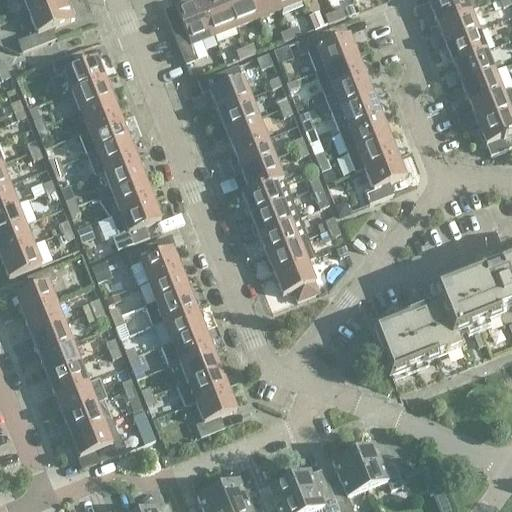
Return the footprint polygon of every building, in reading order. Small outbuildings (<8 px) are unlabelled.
[(10,0),(11,0),(21,0),(29,16),(64,2),(62,0),(10,0)] [(185,67),(198,62),(192,47),(212,39),(196,0),(195,0),(174,9),(182,31),(173,35),(185,67)] [(196,0),(212,39),(235,30),(222,0),(196,0)] [(257,21),(248,0),(222,0),(235,30),(257,21)] [(280,12),(275,0),(248,0),(257,21),(280,12)] [(302,3),(301,0),(275,0),(280,12),(302,3)] [(442,0),(429,6),(437,26),(469,13),(470,15),(478,11),(473,0),(442,0)] [(511,8),(507,0),(499,3),(502,12),(511,8)] [(64,2),(29,16),(36,36),(18,43),(17,44),(22,55),(56,42),(51,31),(74,22),(68,8),(66,8),(64,2)] [(351,8),(344,10),(348,19),(351,18),(355,16),(351,8)] [(333,15),(337,23),(345,20),(342,11),(333,15)] [(469,13),(437,26),(445,46),(477,33),(470,15),(469,13)] [(333,15),(326,18),(329,27),(337,23),(333,15)] [(319,16),(309,20),(313,29),(314,33),(324,29),(319,16)] [(288,34),(292,42),(300,39),(296,31),(288,34)] [(328,33),(295,45),(300,58),(307,55),(315,74),(323,71),(357,58),(349,38),(332,44),(328,33)] [(477,33),(445,46),(453,66),(486,53),(477,33)] [(288,34),(279,37),(283,46),(292,42),(288,34)] [(243,51),(246,59),(256,55),(253,47),(243,51)] [(243,51),(238,53),(241,61),(246,59),(243,51)] [(486,53),(453,66),(461,86),(494,73),(486,53)] [(71,95),(104,82),(96,62),(86,66),(82,54),(51,67),(56,79),(64,76),(71,95)] [(323,71),(315,74),(323,95),(365,78),(357,58),(323,71)] [(216,91),(209,94),(217,114),(250,102),(241,81),(237,68),(211,78),(216,91)] [(0,75),(0,82),(1,85),(10,82),(6,73),(0,75)] [(494,73),(461,86),(470,107),(502,93),(494,73)] [(365,78),(323,95),(331,115),(339,111),(373,98),(365,78)] [(280,90),(277,81),(268,85),(271,93),(280,90)] [(79,116),(112,103),(104,82),(71,95),(79,116)] [(297,93),(294,85),(285,88),(288,96),(297,93)] [(502,93),(470,107),(478,127),(511,112),(511,97),(509,90),(502,93)] [(331,115),(330,115),(338,135),(381,119),(373,98),(339,111),(331,115)] [(250,102),(217,114),(225,134),(225,135),(258,122),(250,102)] [(279,113),(288,110),(286,102),(276,106),(279,113)] [(112,103),(79,116),(87,136),(120,123),(112,103)] [(13,116),(22,113),(19,105),(10,108),(13,116)] [(279,113),(283,121),(292,119),(288,110),(279,113)] [(511,112),(478,127),(486,147),(490,158),(506,152),(511,149),(511,112)] [(13,116),(17,125),(25,122),(22,113),(13,116)] [(310,123),(308,117),(298,120),(301,127),(310,123)] [(12,119),(1,123),(4,130),(15,125),(12,119)] [(381,119),(338,135),(346,156),(389,139),(381,119)] [(35,133),(44,130),(41,122),(32,125),(35,133)] [(258,122),(225,135),(233,154),(233,155),(266,142),(258,122)] [(85,160),(95,156),(128,143),(120,123),(87,136),(77,140),(85,160)] [(310,123),(301,127),(304,136),(313,134),(310,123)] [(294,124),(287,127),(289,133),(296,130),(294,124)] [(35,133),(39,142),(47,139),(44,130),(35,133)] [(389,139),(346,156),(354,176),(364,172),(396,159),(389,139)] [(266,142),(233,155),(241,174),(274,162),(266,142)] [(295,153),(304,150),(301,142),(292,146),(295,153)] [(103,176),(136,163),(128,143),(95,156),(103,176)] [(29,157),(38,153),(35,145),(26,148),(29,157)] [(295,153),(298,162),(308,158),(304,150),(295,153)] [(29,157),(32,165),(41,162),(38,153),(29,157)] [(326,164),(323,157),(314,160),(317,167),(326,164)] [(396,159),(364,172),(371,191),(364,194),(369,207),(393,198),(388,186),(404,180),(396,159)] [(51,174),(61,170),(58,162),(48,165),(51,174)] [(274,162),(241,174),(248,191),(249,195),(275,185),(275,186),(282,183),(281,182),(274,162)] [(103,176),(111,196),(144,183),(136,163),(103,176)] [(326,164),(317,167),(320,177),(330,174),(326,164)] [(0,191),(8,188),(0,167),(0,191)] [(66,168),(61,170),(64,178),(69,176),(66,168)] [(51,174),(55,182),(64,179),(64,178),(61,170),(51,174)] [(317,181),(308,185),(311,193),(320,190),(317,181)] [(144,183),(111,196),(119,217),(152,204),(144,183)] [(248,191),(241,194),(242,197),(250,217),(289,202),(282,183),(275,186),(275,185),(249,195),(248,191)] [(51,185),(42,189),(45,197),(54,193),(51,185)] [(8,188),(0,191),(0,214),(16,208),(8,188)] [(320,190),(311,193),(315,202),(320,213),(328,210),(324,199),(320,190)] [(54,193),(45,197),(48,205),(57,202),(54,193)] [(67,214),(77,210),(73,202),(64,205),(67,214)] [(289,202),(250,217),(258,237),(297,222),(289,202)] [(152,204),(119,217),(109,221),(117,240),(112,242),(117,254),(148,242),(144,230),(160,224),(152,204)] [(346,204),(335,208),(339,219),(350,214),(346,204)] [(16,208),(0,214),(0,237),(24,228),(16,208)] [(67,214),(71,222),(80,219),(77,210),(67,214)] [(328,233),(337,230),(333,221),(324,224),(328,233)] [(297,222),(258,237),(266,257),(305,242),(297,222)] [(61,237),(70,233),(67,225),(58,229),(61,237)] [(24,228),(0,237),(0,261),(32,248),(24,228)] [(328,233),(331,241),(340,238),(337,230),(328,233)] [(86,231),(76,235),(81,247),(90,243),(86,231)] [(61,237),(64,245),(73,242),(70,233),(61,237)] [(305,242),(266,257),(274,277),(306,265),(313,262),(305,242)] [(147,285),(179,272),(171,252),(155,258),(150,247),(126,256),(131,269),(139,266),(147,285)] [(32,248),(0,261),(0,262),(8,282),(41,269),(32,248)] [(348,259),(344,249),(335,252),(340,262),(348,259)] [(306,265),(274,277),(282,298),(292,294),(296,305),(319,296),(314,285),(306,265)] [(455,338),(500,320),(498,315),(511,309),(511,265),(501,270),(499,266),(478,274),(480,278),(436,296),(441,309),(391,329),(389,325),(373,331),(391,378),(460,351),(455,338)] [(104,266),(90,271),(93,279),(107,274),(104,266)] [(30,292),(14,298),(22,319),(55,306),(47,287),(55,284),(50,271),(26,280),(30,292)] [(179,272),(147,285),(155,305),(187,292),(179,272)] [(187,292),(155,305),(144,309),(152,330),(163,325),(195,312),(187,292)] [(118,298),(105,303),(107,309),(120,304),(118,298)] [(92,314),(101,311),(98,304),(89,307),(92,314)] [(55,306),(22,319),(30,339),(63,326),(55,306)] [(92,314),(96,324),(104,321),(101,311),(92,314)] [(110,323),(120,319),(117,312),(108,315),(110,323)] [(163,325),(171,346),(204,333),(195,312),(163,325)] [(110,323),(114,332),(123,329),(120,319),(110,323)] [(63,326),(30,339),(39,359),(71,346),(63,326)] [(204,333),(171,346),(160,350),(168,370),(179,366),(212,353),(204,333)] [(108,355),(117,352),(114,344),(105,347),(108,355)] [(71,346),(39,359),(47,380),(79,367),(71,346)] [(108,355),(111,363),(121,361),(117,352),(108,355)] [(127,363),(136,360),(133,352),(124,355),(127,363)] [(212,353),(179,366),(187,386),(220,373),(212,353)] [(127,363),(130,372),(139,369),(136,360),(127,363)] [(79,367),(47,380),(55,400),(87,387),(79,367)] [(220,373),(187,386),(177,390),(185,411),(195,407),(228,394),(220,373)] [(87,387),(55,400),(63,420),(95,407),(103,404),(106,403),(98,382),(87,387)] [(124,396),(133,392),(130,384),(121,387),(124,396)] [(124,396),(127,404),(136,401),(133,392),(124,396)] [(143,404),(152,400),(149,392),(140,395),(143,404)] [(228,394),(195,407),(203,426),(195,429),(200,441),(224,432),(219,420),(236,414),(228,394)] [(143,404),(147,412),(155,409),(152,400),(143,404)] [(95,407),(63,420),(71,440),(104,427),(111,424),(103,404),(95,407)] [(142,416),(133,420),(136,429),(147,425),(143,416),(142,416)] [(104,427),(71,440),(79,461),(95,454),(100,466),(124,456),(119,443),(111,424),(104,427)] [(365,448),(351,454),(367,493),(386,485),(390,495),(403,489),(393,466),(382,471),(373,448),(366,451),(365,448)] [(329,492),(336,511),(351,511),(347,501),(367,493),(351,454),(337,460),(338,462),(331,465),(340,487),(329,492)] [(301,474),(287,480),(299,511),(320,511),(322,511),(336,511),(329,492),(325,483),(320,485),(316,476),(310,479),(308,474),(302,477),(301,474)] [(433,477),(422,481),(428,496),(439,491),(433,477)] [(299,511),(287,480),(273,485),(274,488),(267,491),(275,511),(299,511)] [(230,484),(216,490),(225,511),(263,511),(257,495),(244,500),(238,484),(231,486),(230,484)] [(201,511),(225,511),(216,490),(216,489),(202,495),(203,497),(196,500),(201,511)]
